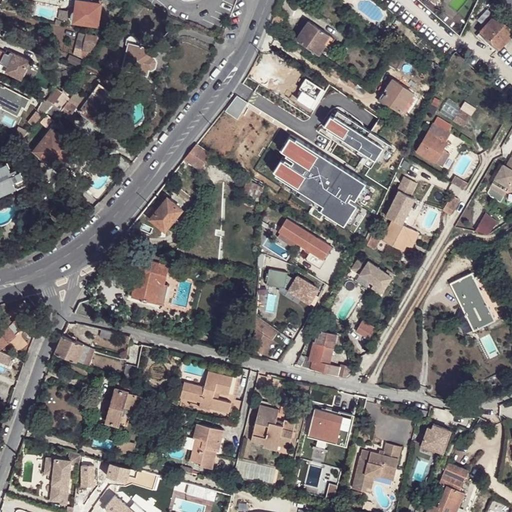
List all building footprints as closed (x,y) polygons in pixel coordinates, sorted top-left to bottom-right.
[(78,0),(76,0),(75,22),(99,24),(101,3),(78,0)] [(47,21),(50,10),(35,6),(32,17),(47,21)] [(270,25),(280,32),(285,18),(275,13),(270,25)] [(480,35),(492,46),(499,52),(511,37),(511,32),(496,18),(480,35)] [(309,22),(300,35),(306,39),(303,44),(320,55),(323,50),(326,52),(335,40),(309,22)] [(94,50),(100,43),(102,37),(85,33),(81,47),(94,50)] [(306,39),(300,35),(297,40),(303,44),(306,39)] [(488,49),(492,46),(480,35),(477,39),(488,49)] [(127,44),(129,44),(129,43),(140,46),(140,42),(141,41),(140,40),(129,37),(128,37),(126,42),(126,43),(127,44)] [(129,43),(129,44),(122,68),(146,74),(148,68),(151,57),(152,49),(148,48),(140,46),(129,43)] [(396,69),(406,51),(398,46),(388,64),(396,69)] [(0,64),(1,62),(9,66),(6,72),(21,79),(26,68),(23,67),(26,60),(12,53),(11,55),(0,49),(0,64)] [(390,91),(383,100),(403,113),(414,94),(393,80),(387,89),(390,91)] [(1,105),(1,106),(17,115),(22,106),(25,107),(30,98),(0,82),(0,104),(1,105)] [(46,100),(52,103),(62,91),(53,83),(50,86),(54,90),(46,100)] [(83,113),(89,117),(91,119),(101,126),(105,120),(109,120),(112,116),(110,112),(120,98),(100,83),(80,111),(80,112),(83,113)] [(382,99),(383,100),(390,91),(387,89),(382,99)] [(49,107),(46,110),(55,117),(60,111),(68,100),(71,95),(63,90),(62,91),(52,103),(49,107)] [(248,103),(237,96),(225,111),(237,119),(248,103)] [(40,104),(49,107),(52,103),(46,100),(43,99),(40,104)] [(76,106),(68,100),(60,111),(68,117),(76,106)] [(471,115),(460,109),(453,120),(464,126),(471,115)] [(387,140),(337,110),(326,129),(375,161),(387,140)] [(47,113),(41,121),(47,126),(53,118),(47,113)] [(87,119),(89,117),(83,113),(81,115),(80,117),(85,121),(87,119)] [(439,119),(430,134),(418,154),(436,164),(441,168),(448,156),(443,153),(448,144),(446,143),(451,136),(448,134),(452,127),(439,119)] [(40,154),(43,156),(53,164),(57,167),(75,146),(52,126),(34,148),(40,154)] [(217,154),(225,142),(207,130),(199,141),(217,154)] [(365,186),(296,141),(286,159),(294,163),(291,167),(284,163),(276,178),(324,208),(320,213),(344,228),(356,208),(353,205),(365,186)] [(196,145),(183,159),(199,170),(212,154),(203,149),(196,145)] [(114,164),(124,172),(131,164),(120,155),(114,164)] [(501,169),(487,194),(501,202),(508,190),(511,192),(511,156),(506,167),(503,171),(501,169)] [(0,165),(0,191),(16,184),(18,187),(27,182),(19,165),(10,170),(6,162),(0,165)] [(454,176),(451,183),(464,190),(468,183),(454,176)] [(387,218),(394,222),(404,227),(417,201),(413,199),(418,185),(405,178),(398,192),(400,193),(387,218)] [(247,179),(243,189),(250,193),(256,196),(255,201),(261,204),(263,187),(247,179)] [(443,210),(450,214),(459,200),(452,195),(443,210)] [(156,211),(150,218),(164,229),(182,208),(168,197),(156,211)] [(146,215),(150,218),(156,211),(151,208),(146,215)] [(476,232),(488,236),(497,224),(485,215),(476,232)] [(333,247),(286,219),(278,232),(280,233),(295,242),(310,251),(305,260),(320,269),(333,247)] [(394,222),(384,241),(404,251),(408,245),(414,248),(421,235),(404,227),(394,222)] [(280,233),(277,237),(293,247),(295,242),(280,233)] [(366,248),(375,252),(381,238),(373,234),(366,248)] [(164,285),(164,284),(169,265),(140,258),(135,278),(138,279),(133,298),(156,303),(161,285),(164,285)] [(368,263),(366,266),(358,260),(351,271),(374,287),(372,290),(380,296),(392,278),(368,263)] [(287,273),(268,270),(267,274),(266,274),(265,280),(266,280),(266,286),(284,289),(285,286),(289,289),(288,291),(309,305),(318,290),(297,276),(294,280),(286,276),(287,273)] [(473,273),(451,284),(472,325),(476,323),(479,329),(484,327),(481,321),(494,314),(488,303),(486,304),(474,279),(476,278),(473,273)] [(167,285),(164,284),(164,285),(161,285),(156,303),(155,307),(155,308),(156,310),(159,311),(161,311),(163,308),(162,305),(167,285)] [(155,307),(156,303),(133,298),(132,302),(155,307)] [(74,313),(92,318),(87,299),(80,301),(74,313)] [(494,314),(481,321),(484,327),(497,321),(494,314)] [(254,328),(253,348),(261,354),(272,339),(277,331),(255,316),(255,328),(254,328)] [(0,344),(13,335),(13,334),(22,327),(16,318),(7,326),(2,319),(0,320),(0,344)] [(375,328),(364,321),(357,332),(369,339),(375,328)] [(114,332),(103,329),(101,336),(113,339),(114,332)] [(63,334),(55,352),(76,360),(83,342),(63,334)] [(319,362),(323,345),(333,347),(335,338),(314,334),(312,343),(308,360),(303,359),(303,358),(300,356),(299,357),(294,367),(298,368),(316,372),(328,375),(330,366),(330,365),(328,364),(319,362)] [(76,360),(84,363),(90,345),(83,342),(76,360)] [(84,363),(90,366),(97,348),(90,345),(84,363)] [(333,347),(323,345),(319,362),(328,364),(333,347)] [(0,360),(10,364),(14,356),(0,349),(0,360)] [(134,382),(137,366),(124,364),(121,377),(134,382)] [(328,375),(342,378),(353,374),(352,372),(330,366),(328,375)] [(215,393),(220,394),(229,396),(234,376),(209,370),(204,387),(184,382),(180,398),(200,403),(211,406),(210,409),(229,414),(232,403),(218,399),(214,398),(215,393)] [(111,399),(109,408),(106,420),(118,424),(124,405),(127,390),(115,387),(111,399)] [(135,392),(127,390),(124,405),(131,407),(135,392)] [(102,406),(109,408),(111,399),(105,397),(102,406)] [(210,411),(210,409),(211,406),(200,403),(199,408),(210,411)] [(239,417),(243,405),(232,403),(229,414),(239,417)] [(277,423),(278,418),(280,409),(260,404),(252,442),(264,444),(279,447),(279,446),(290,448),(294,431),(284,429),(285,425),(284,424),(277,423)] [(326,409),(325,413),(353,419),(354,416),(338,412),(338,413),(331,411),(326,409)] [(314,410),(308,439),(347,447),(353,419),(325,413),(314,410)] [(285,419),(284,424),(285,425),(284,429),(294,431),(296,422),(285,419)] [(213,450),(217,451),(219,452),(225,430),(197,423),(193,438),(195,439),(190,460),(201,463),(200,466),(213,469),(216,455),(212,454),(213,450)] [(432,429),(428,428),(422,446),(444,453),(451,431),(433,425),(432,429)] [(114,452),(131,456),(134,445),(134,443),(118,438),(114,452)] [(380,453),(363,449),(354,489),(369,492),(371,483),(374,484),(376,476),(383,471),(396,474),(402,445),(387,442),(385,451),(384,454),(380,453)] [(131,456),(137,458),(140,447),(134,445),(131,456)] [(440,507),(434,504),(432,503),(428,511),(457,511),(466,493),(461,491),(465,481),(469,471),(464,469),(468,461),(469,457),(473,448),(470,446),(461,467),(449,463),(438,490),(446,493),(440,507)] [(80,460),(81,454),(69,451),(68,459),(47,457),(45,473),(49,474),(49,476),(51,479),(53,479),(51,500),(61,501),(61,503),(67,504),(72,460),(80,460)] [(131,467),(110,461),(107,475),(127,481),(129,473),(131,467)] [(82,483),(94,483),(94,466),(93,465),(82,466),(82,483)] [(139,469),(131,467),(129,473),(137,475),(137,473),(139,469)] [(164,475),(139,469),(137,473),(162,480),(164,475)] [(395,480),(396,474),(383,471),(376,476),(395,480)] [(207,486),(196,484),(194,489),(205,492),(207,486)] [(431,487),(428,494),(434,496),(437,489),(431,487)] [(425,493),(418,511),(420,511),(428,511),(432,503),(434,504),(436,497),(434,496),(428,494),(425,493)] [(136,511),(115,494),(106,506),(113,511),(136,511)] [(309,500),(319,503),(321,497),(310,495),(309,500)]
